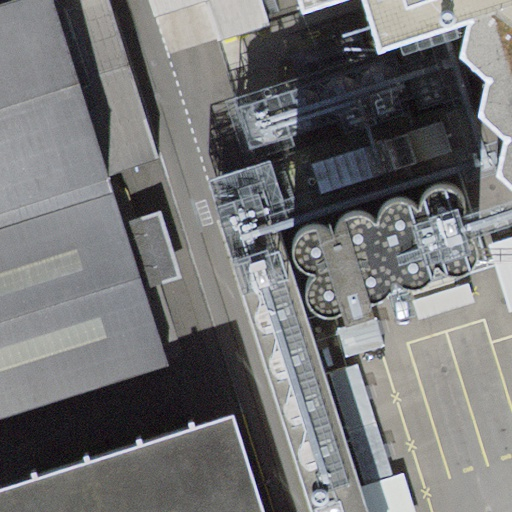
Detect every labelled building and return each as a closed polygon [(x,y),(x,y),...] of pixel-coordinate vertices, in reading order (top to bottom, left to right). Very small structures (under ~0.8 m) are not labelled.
[(108,0),(35,0),(0,11),(0,223),(113,187),(164,171),(108,0)] [(0,0),(0,11),(35,0),(0,0)] [(301,0),(306,11),(337,0),(301,0)] [(511,0),(367,0),(380,52),(473,23),(462,56),(492,83),(480,115),(510,136),(503,177),(511,185),(511,0)] [(113,187),(0,223),(0,409),(167,356),(113,187)] [(511,511),(511,269),(500,274),(310,334),(367,511),(511,511)] [(267,511),(236,415),(231,417),(211,423),(0,489),(0,511),(267,511)]
